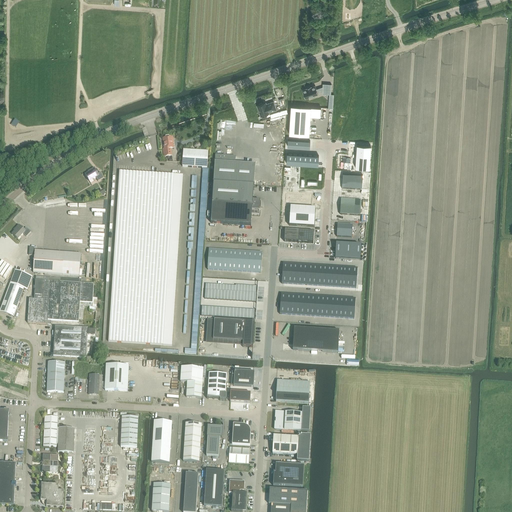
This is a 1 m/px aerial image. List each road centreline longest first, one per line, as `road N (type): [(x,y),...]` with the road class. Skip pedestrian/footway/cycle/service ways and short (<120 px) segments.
road 1 (unclassified): [(0,212),(55,162),(129,124),(497,0)]
road 2 (unclassified): [(264,414),(274,251),(322,254),(328,143)]
road 3 (unclassified): [(264,414),(32,403)]
road 4 (unknown): [(77,490),(85,421),(115,431),(111,480),(92,489)]
road 5 (track): [(82,0),(78,79),(101,136)]
